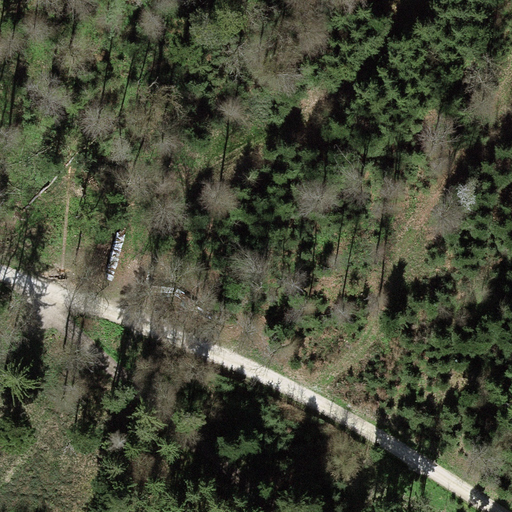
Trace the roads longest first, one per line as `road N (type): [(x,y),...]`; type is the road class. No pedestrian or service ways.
road 1 (track): [(0,269),(257,371),(496,511)]
road 2 (track): [(37,286),(102,359),(275,511)]
